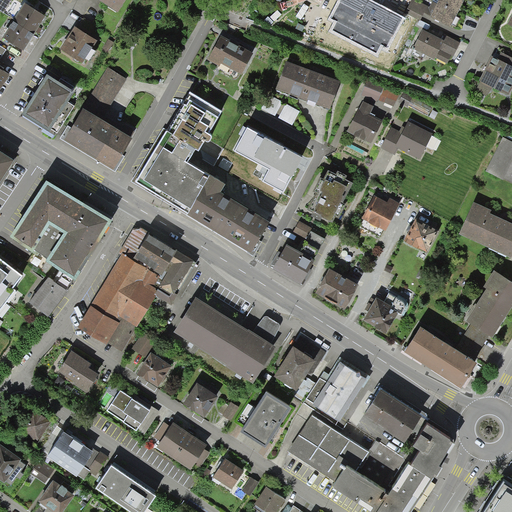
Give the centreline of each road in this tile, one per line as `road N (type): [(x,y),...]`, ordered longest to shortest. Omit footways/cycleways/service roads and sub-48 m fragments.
road 1 (residential): [(339,511),(58,327)]
road 2 (secondary): [(253,277),(467,413)]
road 3 (residential): [(16,375),(213,511)]
road 4 (residential): [(253,277),(322,149),(253,112)]
road 5 (residential): [(112,192),(226,0)]
road 6 (residential): [(132,205),(58,327)]
road 7 (secondary): [(132,205),(253,277)]
road 8 (residential): [(50,0),(64,9),(0,113)]
